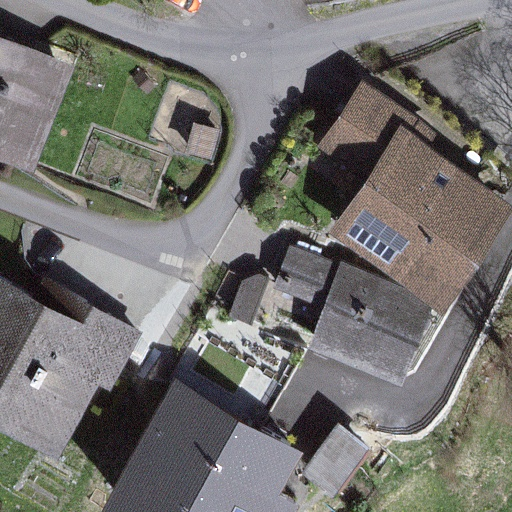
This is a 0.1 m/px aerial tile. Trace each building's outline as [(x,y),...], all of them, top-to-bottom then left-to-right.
[(0,42),(0,162),(41,175),(75,66),(0,42)] [(370,70),(305,174),(357,206),(337,238),(451,308),(511,209),(511,199),(473,175),(492,145),(370,70)] [(0,276),(0,416),(58,452),(95,391),(119,405),(156,345),(101,312),(90,330),(0,276)] [(432,315),(335,287),(315,356),(412,384),(432,315)] [(339,435),(307,484),(339,505),(372,456),(339,435)]
